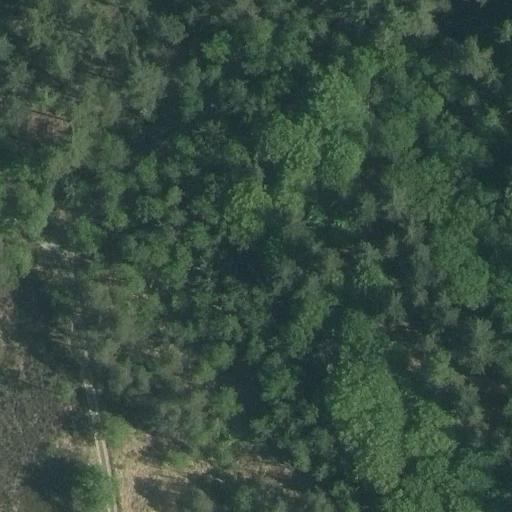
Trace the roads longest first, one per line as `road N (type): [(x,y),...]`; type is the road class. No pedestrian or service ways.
road 1 (track): [(68,267),(78,229),(320,0)]
road 2 (track): [(112,511),(68,267)]
